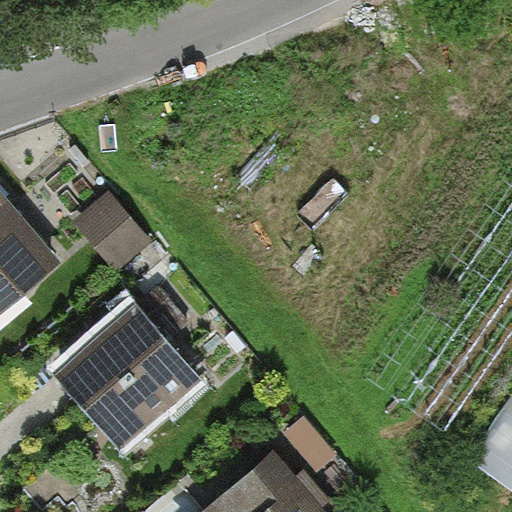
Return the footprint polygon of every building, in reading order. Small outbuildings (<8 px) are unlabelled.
[(122,265),(159,235),(115,182),(78,212),(122,265)] [(0,305),(51,264),(0,200),(0,305)] [(197,380),(128,305),(53,374),(122,449),(197,380)] [(511,476),(511,412),(483,459),(511,476)] [(318,511),(264,456),(205,511),(318,511)]
